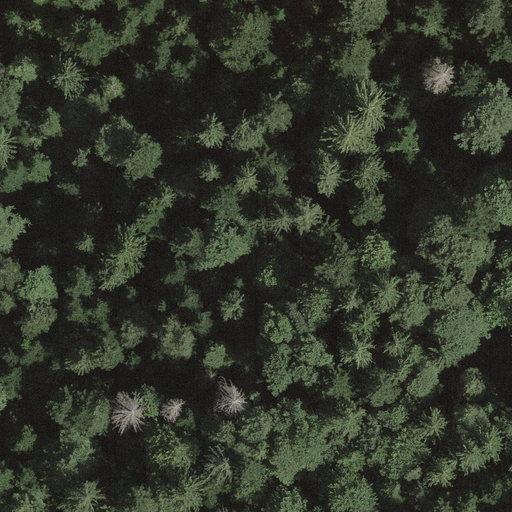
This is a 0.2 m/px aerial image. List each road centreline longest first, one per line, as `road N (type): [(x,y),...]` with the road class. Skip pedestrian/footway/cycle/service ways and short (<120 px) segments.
road 1 (track): [(2,189),(64,200),(196,246),(291,263),(393,300),(442,330),(511,437)]
road 2 (track): [(0,190),(51,165),(72,144),(120,60),(169,0)]
